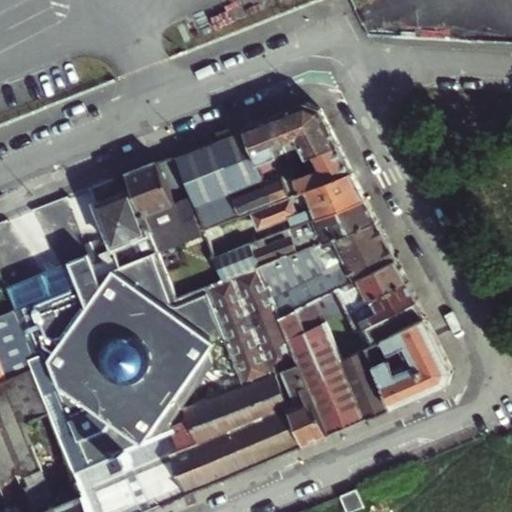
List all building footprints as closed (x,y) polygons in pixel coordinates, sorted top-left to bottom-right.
[(308,103),(245,128),(267,181),(276,201),(303,191),(298,180),(294,172),(301,169),(298,162),(309,158),(341,145),(323,109),(308,103)] [(194,197),(206,229),(222,223),(242,215),(234,195),(267,181),(245,128),(177,155),(194,197)] [(341,145),(309,158),(315,173),(298,180),(303,191),(354,170),(341,145)] [(134,190),(159,252),(208,234),(206,229),(194,197),(177,203),(160,161),(128,174),(134,190)] [(368,198),(354,170),(303,191),(276,201),(254,210),(261,229),(292,216),(296,226),(368,198)] [(242,215),(254,210),(276,201),(267,181),(234,195),(242,215)] [(159,252),(134,190),(97,204),(115,250),(141,240),(145,250),(143,251),(148,262),(150,262),(167,302),(177,299),(159,252)] [(261,266),(288,256),(379,221),(368,198),(296,226),(284,230),(287,237),(255,250),(261,266)] [(320,264),(325,275),(391,244),(379,221),(288,256),(298,274),(320,264)] [(391,244),(325,275),(333,292),(399,259),(391,244)] [(270,286),(298,274),(288,256),(261,266),(270,286)] [(410,281),(399,259),(333,292),(301,308),(313,331),(324,325),(321,317),(352,302),(356,309),(410,281)] [(188,495),(307,445),(278,372),(302,363),(283,317),(275,298),(270,286),(261,266),(177,299),(167,302),(158,306),(198,404),(158,420),(188,495)] [(325,275),(304,285),(275,298),(283,317),(301,308),(333,292),(325,275)] [(370,346),(428,318),(410,281),(356,309),(327,324),(332,335),(353,325),(357,333),(361,331),(368,347),(370,346)] [(117,324),(129,318),(119,292),(106,297),(117,324)] [(129,318),(117,324),(33,359),(29,361),(33,371),(50,413),(62,442),(84,494),(91,511),(146,511),(148,511),(133,476),(109,486),(90,439),(155,412),(158,420),(198,404),(158,306),(129,318)] [(368,419),(342,360),(332,335),(327,324),(324,325),(313,331),(301,308),(283,317),(302,363),(331,435),(368,419)] [(455,371),(428,318),(370,346),(396,408),(449,385),(455,371)] [(368,347),(342,360),(368,419),(396,408),(370,346),(368,347)] [(0,383),(10,380),(0,353),(0,383)] [(331,435),(302,363),(278,372),(307,445),(331,435)] [(28,422),(50,413),(33,371),(10,380),(0,383),(0,486),(24,476),(40,469),(33,453),(23,431),(30,428),(28,422)] [(59,511),(57,506),(40,469),(24,476),(29,485),(25,487),(37,511),(59,511)] [(356,488),(339,496),(346,511),(352,511),(364,507),(356,488)] [(59,511),(91,511),(84,494),(57,506),(59,511)]
